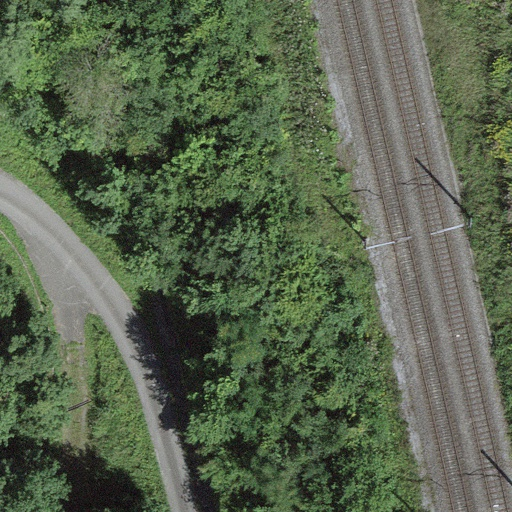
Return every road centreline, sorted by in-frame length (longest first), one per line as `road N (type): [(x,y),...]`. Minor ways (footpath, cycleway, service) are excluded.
road 1 (track): [(0,193),(71,255),(125,326),(158,409),(184,511)]
road 2 (track): [(71,255),(77,493),(65,511)]
